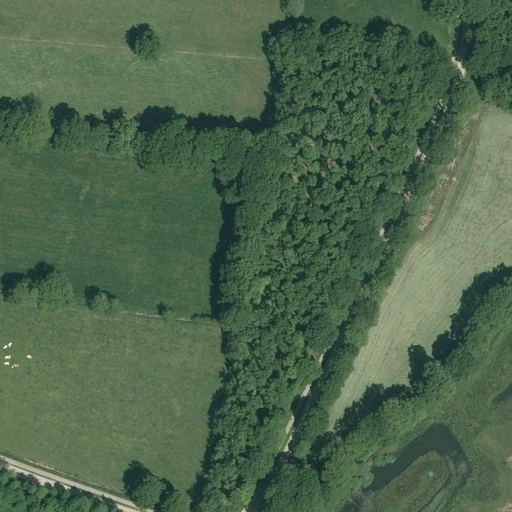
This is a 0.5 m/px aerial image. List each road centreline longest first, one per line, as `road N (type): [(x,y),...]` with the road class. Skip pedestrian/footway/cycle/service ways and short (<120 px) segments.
road 1 (track): [(255,511),(448,109),(467,0)]
road 2 (track): [(0,464),(131,511)]
